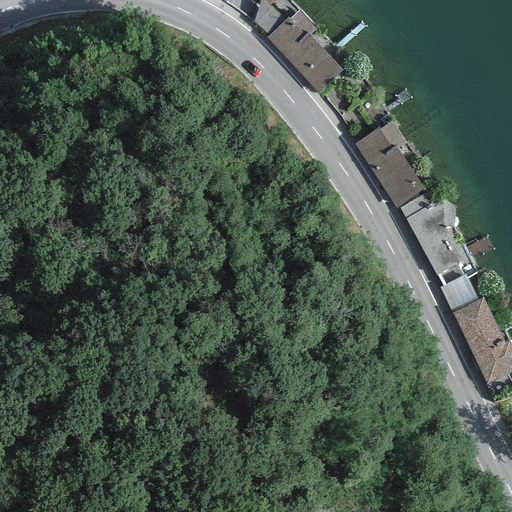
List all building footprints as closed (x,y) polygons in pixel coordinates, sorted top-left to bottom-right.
[(269,35),(286,20),(261,0),(260,0),(253,22),(269,35)] [(266,38),(319,92),(342,70),(308,35),(316,27),(299,9),(289,19),(287,18),(286,20),(269,35),(266,38)] [(354,143),(394,207),(424,188),(396,149),(406,143),(391,122),(380,130),(378,127),(354,143)] [(398,208),(404,219),(431,205),(425,194),(398,208)] [(431,205),(404,219),(442,287),(466,275),(467,279),(478,273),(450,224),(454,223),(454,206),(440,199),(431,205)] [(439,288),(451,313),(478,301),(467,279),(466,275),(442,287),(439,288)] [(478,301),(451,313),(486,385),(511,372),(511,343),(509,339),(503,342),(483,298),(478,301)]
